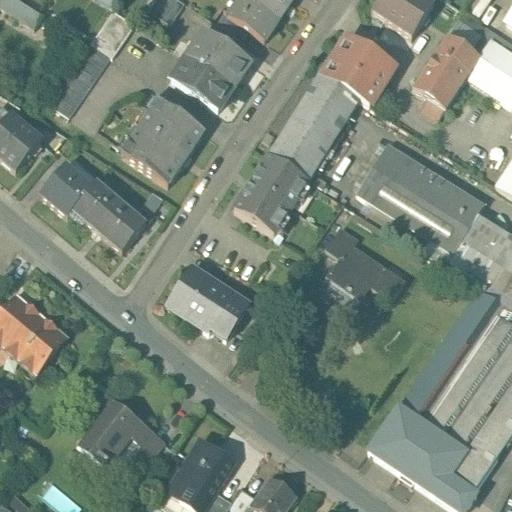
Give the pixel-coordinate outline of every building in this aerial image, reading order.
[(44,20),(11,0),(1,0),(0,2),(0,12),(34,35),(40,26),(44,20)] [(184,8),(171,0),(158,0),(148,16),(169,30),(184,8)] [(287,0),(242,0),(241,2),(278,26),(293,4),(293,3),(287,0)] [(433,11),(416,0),(382,0),(371,18),(411,45),(433,11)] [(278,26),(241,2),(228,21),(227,23),(242,33),(264,47),(278,26)] [(511,7),(500,30),(511,37),(511,7)] [(112,15),(90,49),(89,49),(111,63),(134,29),(112,15)] [(511,49),(463,17),(457,26),(479,41),(469,57),(479,64),(466,85),(511,115),(511,165),(495,192),(511,202),(511,49)] [(242,33),(227,23),(228,21),(223,18),(216,29),(236,43),(242,33)] [(49,24),(44,20),(40,26),(45,29),(49,24)] [(251,67),(204,35),(186,62),(233,94),(251,67)] [(429,68),(462,90),(466,85),(479,64),(469,57),(446,42),(429,68)] [(394,73),(347,43),(321,84),(358,107),(358,106),(369,113),(368,113),(369,114),(394,73)] [(89,49),(48,107),(68,121),(109,62),(89,49)] [(233,94),(186,62),(171,84),(217,116),(233,94)] [(462,90),(429,68),(411,94),(445,116),(462,90)] [(318,82),(268,162),(309,188),(358,107),(321,84),(318,82)] [(203,138),(156,106),(120,160),(167,191),(203,138)] [(41,148),(9,121),(9,122),(0,114),(0,131),(0,165),(16,179),(41,148)] [(483,210),(387,149),(355,199),(451,260),(477,219),(477,220),(483,210)] [(308,188),(268,162),(234,216),(274,242),(308,188)] [(64,170),(40,198),(67,222),(72,216),(72,215),(91,193),(90,192),(64,170)] [(145,231),(94,187),(90,192),(91,193),(72,215),(72,216),(122,258),(145,231)] [(511,241),(477,220),(477,219),(451,260),(443,273),(479,293),(511,314),(511,241)] [(340,235),(325,257),(339,267),(350,252),(352,253),(357,246),(340,235)] [(352,253),(350,252),(339,267),(317,299),(350,322),(369,295),(389,309),(403,288),(352,253)] [(233,301),(191,273),(169,307),(201,328),(198,332),(208,338),(211,334),(233,301)] [(511,314),(479,293),(367,463),(442,511),(468,511),(511,446),(511,314)] [(247,310),(233,301),(211,334),(226,343),(247,310)] [(64,344),(14,302),(0,318),(0,346),(36,377),(64,344)] [(112,407),(78,449),(107,472),(109,469),(106,466),(126,441),(139,451),(136,458),(147,467),(163,448),(112,407)] [(199,448),(167,499),(186,511),(202,511),(209,501),(230,468),(199,448)] [(269,484),(249,511),(288,511),(295,502),(269,484)] [(228,511),(243,511),(251,502),(240,494),(228,511)] [(225,511),(209,501),(202,511),(225,511)]
